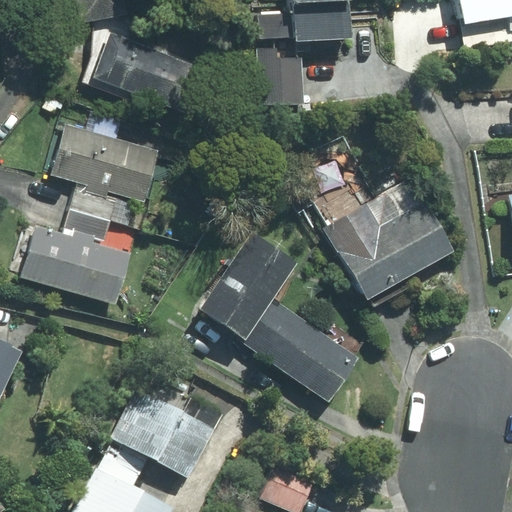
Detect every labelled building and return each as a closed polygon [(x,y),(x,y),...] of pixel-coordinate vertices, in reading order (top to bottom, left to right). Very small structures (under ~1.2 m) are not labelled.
[(72,0),(75,19),(124,11),(121,0),(72,0)] [(255,39),(346,36),(344,0),(285,0),(286,15),(255,16),(255,39)] [(511,26),(511,0),(451,0),(455,21),(504,13),(506,27),(511,26)] [(181,110),(198,65),(105,29),(88,73),(181,110)] [(255,105),(301,103),(300,58),(274,59),(274,47),(254,49),(255,105)] [(67,209),(107,220),(114,199),(104,196),(105,191),(142,202),(156,152),(63,124),(48,175),(84,186),(83,190),(73,187),(67,209)] [(361,298),(447,250),(420,200),(377,224),(364,201),(321,225),(361,298)] [(101,242),(107,220),(67,209),(60,234),(33,225),(18,277),(111,305),(126,253),(90,242),(92,239),(101,242)] [(194,311),(325,397),(354,353),(269,297),(292,262),(246,232),(194,311)] [(0,371),(10,348),(0,343),(0,371)] [(128,389),(102,438),(178,478),(212,414),(182,398),(174,413),(128,389)] [(254,499),(285,511),(295,511),(311,476),(271,459),(254,499)] [(160,511),(163,507),(87,467),(63,511),(160,511)]
